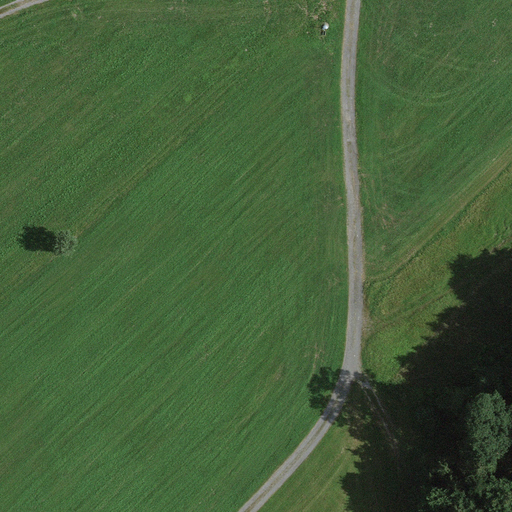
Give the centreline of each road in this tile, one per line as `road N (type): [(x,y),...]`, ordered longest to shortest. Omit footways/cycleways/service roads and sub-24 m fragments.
road 1 (track): [(355,0),(354,354)]
road 2 (track): [(354,354),(317,432),(245,511)]
road 3 (track): [(359,325),(405,312),(511,244)]
road 4 (track): [(354,354),(421,511)]
